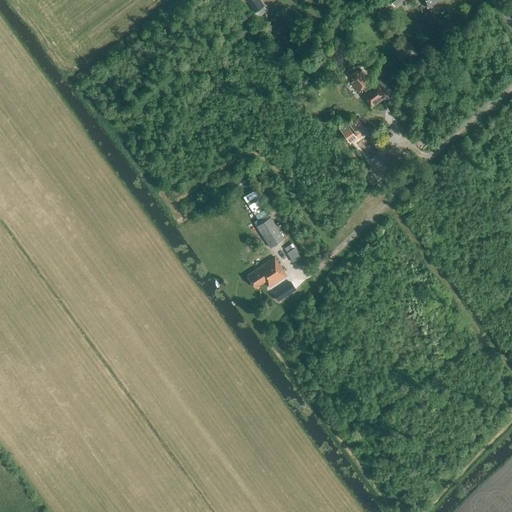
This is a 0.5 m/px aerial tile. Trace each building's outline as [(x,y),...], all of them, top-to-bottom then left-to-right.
[(260,0),(245,0),(254,13),(265,6),(260,0)] [(382,0),(373,7),(379,15),(390,7),(385,0),(382,0)] [(402,64),(417,53),(413,48),(403,55),(399,49),(394,53),(402,64)] [(362,95),(371,107),(386,96),(377,84),(371,89),(369,86),(371,84),(366,78),(368,77),(363,70),(359,73),(357,71),(351,76),(354,81),(352,82),(359,92),(364,89),(366,92),(362,95)] [(356,135),(365,128),(358,119),(349,125),(356,135)] [(345,123),(339,128),(349,142),(355,137),(345,123)] [(381,153),(371,162),(381,174),(391,165),(381,153)] [(258,188),(244,197),(255,215),(269,206),(258,188)] [(270,248),(285,239),(271,218),(257,227),(270,248)] [(270,287),(287,276),(275,257),(247,276),(256,288),(266,281),(270,287)] [(293,282),(282,292),(287,298),(298,289),(293,282)]
